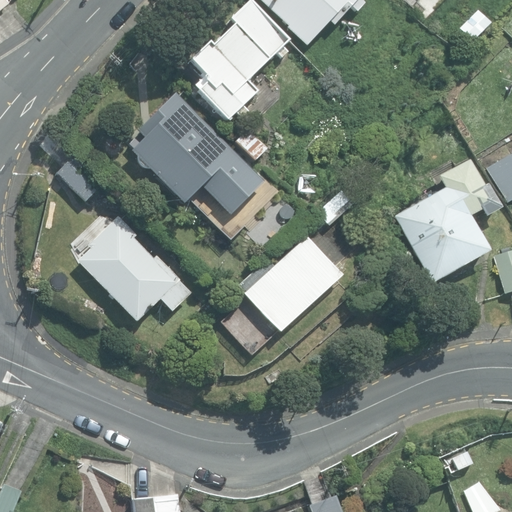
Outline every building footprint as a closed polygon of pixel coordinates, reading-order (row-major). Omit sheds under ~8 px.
[(0,0),(0,11),(9,5),(4,0),(0,0)] [(256,0),(306,44),(325,23),(330,27),(354,0),(256,0)] [(196,91),(224,122),(255,93),(244,82),(285,44),(246,2),(227,20),(232,25),(209,46),(207,44),(188,61),(207,81),(196,91)] [(130,152),(182,205),(204,184),(211,191),(226,177),(217,167),(229,156),(224,151),(227,149),(173,94),(135,131),(143,140),(130,152)] [(232,144),(251,162),(262,150),(243,132),(232,144)] [(76,153),(55,174),(84,203),(105,181),(76,153)] [(511,161),(508,154),(485,169),(507,204),(511,200),(511,161)] [(404,238),(429,284),(487,252),(468,217),(479,211),(483,217),(498,209),(485,186),(483,188),(468,160),(437,177),(444,188),(404,210),(392,217),(404,238)] [(315,214),(324,224),(336,214),(326,203),(315,214)] [(75,261),(132,323),(157,299),(169,312),(188,294),(154,257),(151,260),(132,238),(134,237),(116,218),(85,246),(88,249),(75,261)] [(242,294),(277,333),(339,276),(305,238),(242,294)] [(511,251),(495,256),(504,291),(511,288),(511,251)] [(447,451),(455,471),(470,465),(462,445),(447,451)] [(13,511),(22,492),(3,483),(0,490),(0,511),(13,511)] [(462,491),(470,511),(493,511),(498,510),(477,483),(462,491)] [(151,498),(151,511),(176,511),(175,496),(151,498)] [(306,506),(308,511),(336,511),(332,497),(306,506)] [(151,511),(151,498),(130,500),(131,511),(151,511)]
